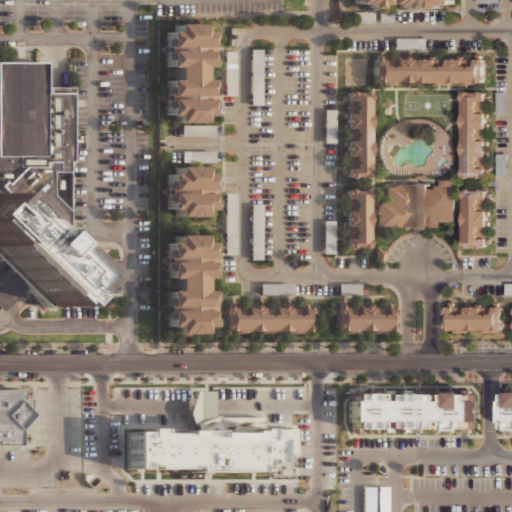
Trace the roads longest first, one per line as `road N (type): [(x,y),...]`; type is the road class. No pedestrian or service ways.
road 1 (tertiary): [(0,363),(511,361)]
road 2 (residential): [(0,500),(321,500)]
